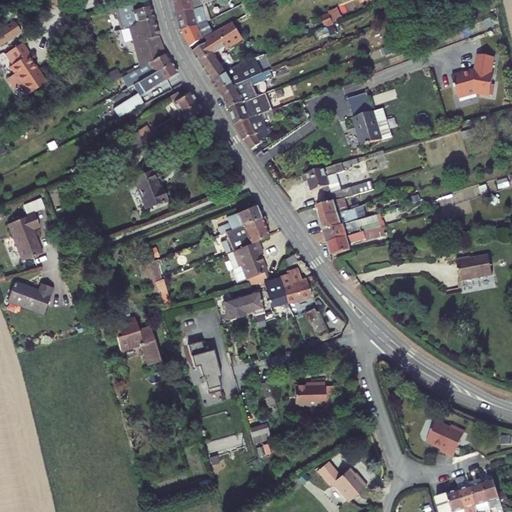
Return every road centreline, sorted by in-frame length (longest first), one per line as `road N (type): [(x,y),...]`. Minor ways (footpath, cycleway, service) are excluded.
road 1 (tertiary): [(159,0),(182,59),(327,278)]
road 2 (tertiary): [(370,334),(437,385),(511,410)]
road 3 (tertiary): [(511,410),(421,359),(380,324)]
road 4 (residential): [(370,334),(366,365),(393,454),(407,473)]
